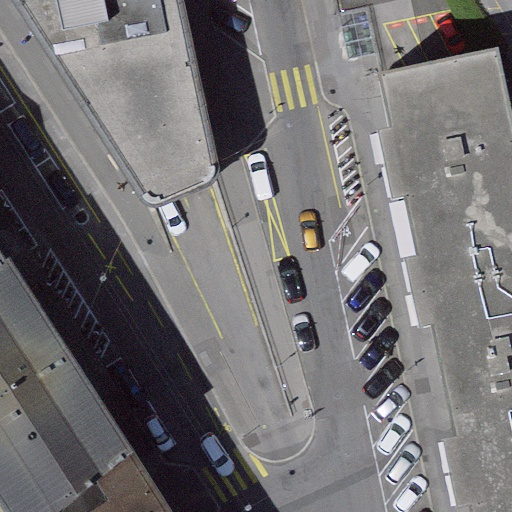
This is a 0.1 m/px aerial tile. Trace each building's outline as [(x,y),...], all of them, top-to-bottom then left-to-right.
[(191,0),(18,0),(150,208),(159,213),(172,213),(222,197),(230,184),(229,171),(191,0)] [(387,75),(432,281),(511,266),(511,57),(511,55),(486,59),(387,75)] [(171,511),(0,238),(0,493),(11,511),(171,511)] [(511,266),(432,281),(471,460),(511,450),(511,266)] [(511,511),(511,450),(471,460),(481,511),(511,511)]
